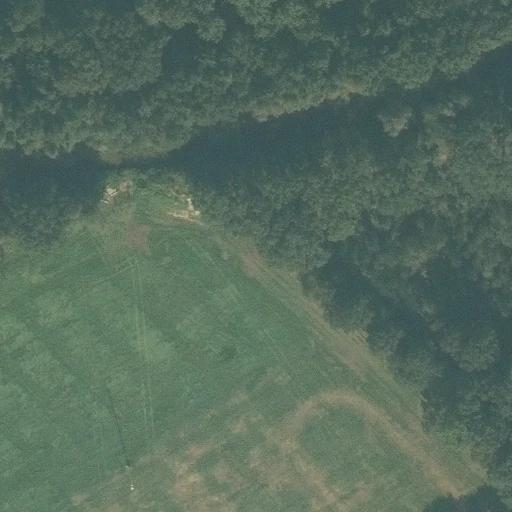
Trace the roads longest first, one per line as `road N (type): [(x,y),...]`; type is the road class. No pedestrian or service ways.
road 1 (track): [(511,43),(152,131)]
road 2 (track): [(152,131),(0,153)]
